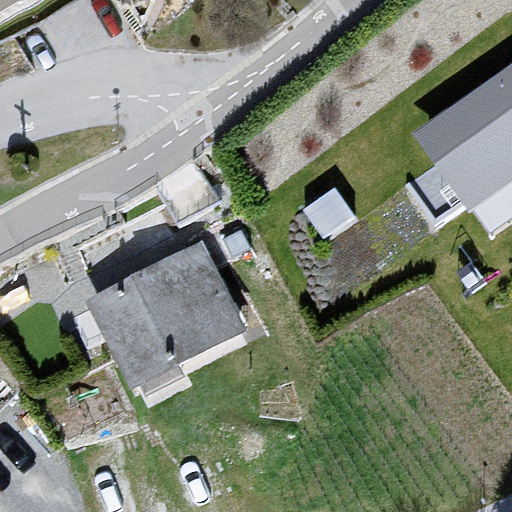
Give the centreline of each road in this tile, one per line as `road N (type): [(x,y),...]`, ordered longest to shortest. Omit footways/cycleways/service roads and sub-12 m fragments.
road 1 (unclassified): [(338,0),(227,87),(164,107)]
road 2 (residential): [(0,231),(58,197),(164,107)]
road 3 (residential): [(164,107),(66,95),(0,117)]
